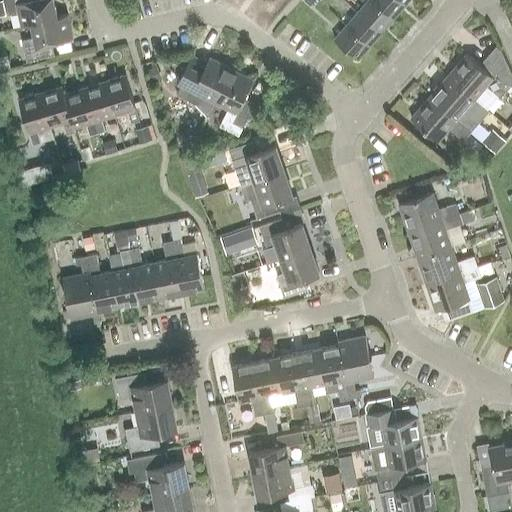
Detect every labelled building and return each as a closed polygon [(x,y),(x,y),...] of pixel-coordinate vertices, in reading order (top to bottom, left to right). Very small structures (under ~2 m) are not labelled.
[(31,24),(57,16),(53,0),(3,0),(7,15),(18,12),(21,26),(31,24)] [(381,31),(393,18),(372,0),(367,0),(358,11),(381,31)] [(372,0),(393,18),(405,4),(400,0),(372,0)] [(370,45),(381,31),(358,11),(346,25),(370,45)] [(57,16),(31,24),(34,37),(21,40),(26,61),(50,56),(47,43),(73,37),(67,14),(57,16)] [(358,59),(370,45),(346,25),(334,39),(358,59)] [(467,53),(448,75),(475,98),(486,85),(500,97),(511,83),(511,73),(500,48),(497,45),(480,65),(467,53)] [(206,62),(191,55),(177,83),(181,85),(176,94),(196,104),(206,115),(213,101),(231,68),(209,57),(206,62)] [(163,78),(157,65),(146,70),(151,83),(163,78)] [(231,68),(213,101),(228,109),(219,127),(238,136),(255,103),(244,97),(253,79),(231,68)] [(104,81),(114,115),(127,111),(131,123),(139,120),(126,75),(104,81)] [(464,111),(475,98),(448,75),(431,94),(470,131),(477,123),(464,111)] [(102,119),(114,115),(104,81),(84,88),(97,133),(105,130),(102,119)] [(73,127),(64,94),(62,86),(40,93),(50,126),(63,122),(66,134),(75,132),(73,127)] [(89,135),(97,133),(84,88),(64,94),(73,127),(86,124),(89,135)] [(37,130),(50,126),(40,93),(18,100),(32,145),(41,142),(37,130)] [(463,140),(470,131),(431,94),(411,117),(438,141),(449,128),(463,140)] [(151,124),(135,129),(140,144),(156,139),(151,124)] [(502,140),(490,129),(479,141),(491,152),(502,140)] [(254,180),(284,170),(275,145),(256,152),(252,141),(229,149),(241,185),(254,180)] [(205,192),(194,159),(182,163),(192,196),(205,192)] [(80,170),(77,160),(62,164),(65,175),(80,170)] [(27,167),(31,181),(52,174),(47,161),(27,167)] [(284,170),(254,180),(241,185),(246,201),(251,199),(257,218),(281,210),(277,199),(292,194),(284,170)] [(408,230),(459,213),(455,203),(438,208),(432,192),(399,203),(408,230)] [(445,229),(474,219),(471,209),(459,213),(408,230),(417,257),(451,245),(445,229)] [(281,258),(310,248),(302,223),(287,228),(283,218),(260,226),(267,247),(276,244),(281,258)] [(181,238),(180,238),(175,220),(167,221),(171,240),(172,240),(182,292),(204,287),(197,253),(184,256),(181,238)] [(218,237),(224,253),(254,243),(249,227),(218,237)] [(161,296),(182,292),(172,240),(171,240),(162,242),(166,259),(154,262),(161,296)] [(426,283),(477,265),(474,255),(456,261),(451,245),(417,257),(426,283)] [(140,300),(161,296),(154,262),(142,264),(139,247),(129,248),(140,300)] [(124,268),(112,270),(119,305),(140,300),(129,248),(120,250),(124,268)] [(310,248),(281,258),(285,272),(276,275),(283,296),(307,288),(303,277),(318,272),(310,248)] [(99,309),(119,305),(112,270),(100,273),(96,253),(88,255),(95,292),(99,309)] [(62,277),(66,298),(95,292),(88,255),(75,257),(76,265),(81,264),(83,273),(62,277)] [(477,265),(426,283),(436,310),(469,299),(463,282),(494,271),(491,261),(488,262),(477,265)] [(497,276),(476,284),(485,309),(505,301),(497,276)] [(99,309),(95,292),(66,298),(70,318),(99,312),(98,309),(99,309)] [(365,335),(337,341),(338,344),(341,361),(369,356),(365,335)] [(341,361),(338,344),(317,349),(324,383),(326,394),(338,391),(340,400),(349,398),(341,361)] [(312,385),(324,383),(317,349),(296,353),(307,405),(316,403),(312,385)] [(297,407),(307,405),(296,353),(275,357),(282,392),(294,389),(297,407)] [(369,356),(341,361),(349,398),(361,396),(360,389),(355,390),(353,380),(374,376),(369,356)] [(270,394),(282,392),(275,357),(254,361),(264,413),(273,412),(270,394)] [(255,415),(264,413),(254,361),(232,366),(239,400),(251,398),(255,415)] [(136,411),(172,403),(167,379),(142,384),(139,373),(115,378),(119,398),(133,396),(136,411)] [(172,403),(136,411),(139,426),(125,429),(130,451),(154,446),(152,433),(177,428),(172,403)] [(389,409),(366,413),(372,446),(384,444),(384,445),(422,438),(418,416),(391,421),(389,409)] [(336,420),(341,442),(362,437),(357,415),(336,420)] [(253,474),(289,466),(284,445),(303,441),(301,430),(277,435),(279,446),(249,452),(253,474)] [(372,447),(374,460),(378,481),(402,476),(400,464),(426,459),(422,438),(384,445),(372,447)] [(504,480),(511,478),(511,441),(489,446),(493,465),(481,467),(489,507),(489,511),(509,507),(509,504),(504,480)] [(153,493),(188,486),(183,461),(158,466),(156,454),(127,460),(129,473),(134,472),(136,481),(150,478),(153,493)] [(290,500),(310,496),(314,495),(312,484),(293,488),(289,466),(253,474),(258,495),(287,489),(290,500)] [(336,472),(320,475),(324,492),(340,488),(336,472)] [(402,476),(378,481),(380,492),(379,492),(382,511),(404,511),(422,509),(423,511),(436,508),(431,483),(404,488),(402,476)] [(188,486),(153,493),(156,508),(142,511),(185,511),(193,510),(188,486)] [(312,511),(310,496),(290,500),(285,501),(287,511),(286,511),(312,511)]
